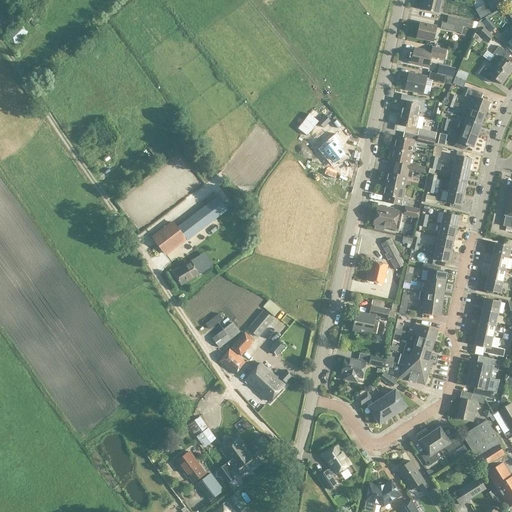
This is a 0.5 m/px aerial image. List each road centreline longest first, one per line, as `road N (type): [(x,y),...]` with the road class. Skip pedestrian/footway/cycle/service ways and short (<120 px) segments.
road 1 (track): [(297,455),(234,391),(0,41)]
road 2 (residential): [(311,401),(336,405),(374,444),(442,404),(468,241),(511,104)]
road 3 (unclassified): [(311,401),(400,0)]
road 4 (track): [(261,9),(370,135)]
